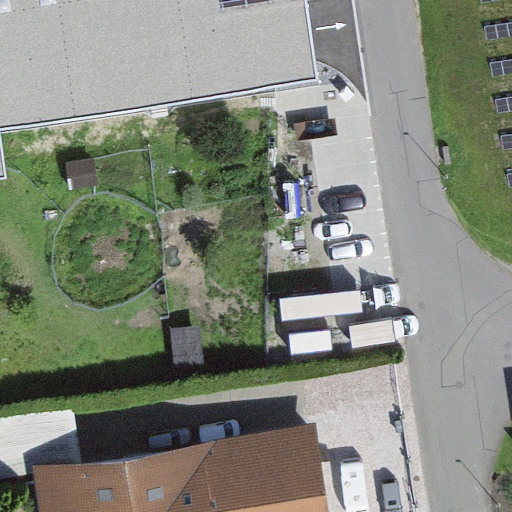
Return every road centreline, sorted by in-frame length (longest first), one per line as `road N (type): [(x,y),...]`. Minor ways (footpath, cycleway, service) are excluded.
road 1 (residential): [(385,0),(438,347)]
road 2 (residential): [(438,347),(461,511)]
